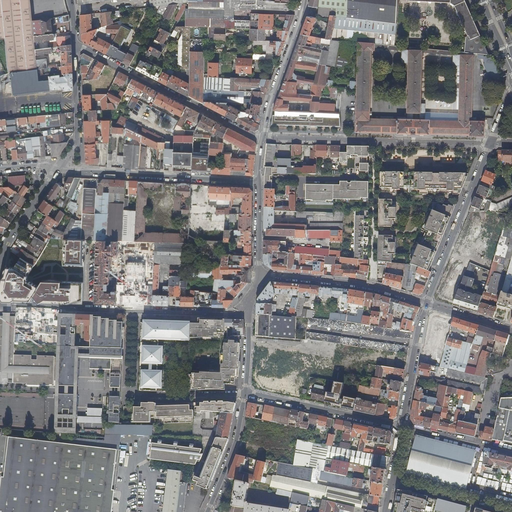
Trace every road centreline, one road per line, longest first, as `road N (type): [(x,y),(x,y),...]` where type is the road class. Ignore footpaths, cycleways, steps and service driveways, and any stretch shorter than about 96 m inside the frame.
road 1 (residential): [(260,139),(491,143)]
road 2 (unclassified): [(72,43),(260,139)]
road 3 (unclassified): [(258,183),(57,164)]
road 4 (residential): [(425,303),(491,143)]
road 5 (secondary): [(259,274),(371,286),(425,303)]
road 6 (secondary): [(87,308),(247,309)]
road 7 (residential): [(401,426),(245,392)]
road 8 (tertiary): [(305,0),(260,139)]
road 9 (residential): [(401,426),(425,303)]
road 10 (tertiary): [(245,392),(207,511)]
road 11 (unclassified): [(0,268),(5,243),(57,164)]
